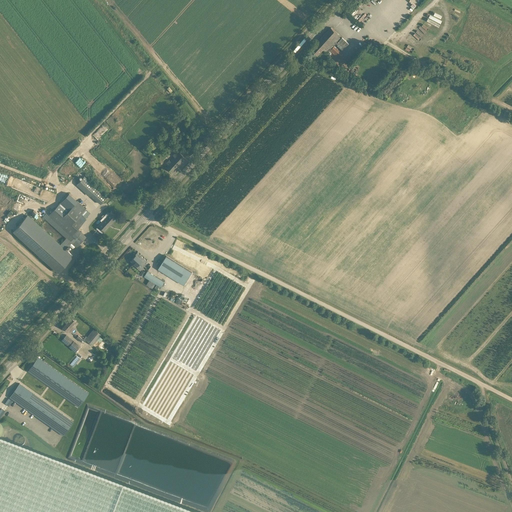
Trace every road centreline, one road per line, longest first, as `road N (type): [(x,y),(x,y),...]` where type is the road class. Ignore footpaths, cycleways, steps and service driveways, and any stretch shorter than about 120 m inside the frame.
road 1 (secondary): [(0,373),(343,0)]
road 2 (track): [(484,386),(144,216)]
road 3 (track): [(48,182),(158,63)]
road 4 (track): [(378,35),(511,109)]
